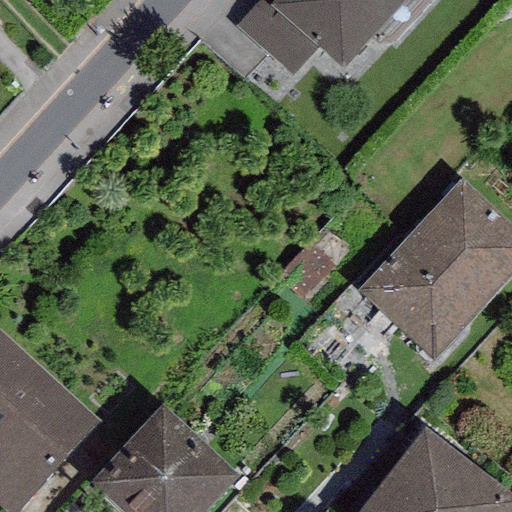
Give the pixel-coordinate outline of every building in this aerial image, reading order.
[(291,77),(318,47),(271,5),(265,0),(259,0),(235,27),(291,77)] [(275,0),(271,5),(318,47),(342,68),(403,0),(275,0)] [(511,237),(462,191),(357,302),(432,371),(511,285),(511,237)] [(278,282),(300,306),(337,272),(314,248),(278,282)] [(0,332),(0,507),(5,511),(20,511),(101,423),(0,332)] [(92,479),(125,511),(206,511),(238,481),(162,407),(92,479)] [(511,495),(425,429),(361,511),(511,511),(511,495)]
